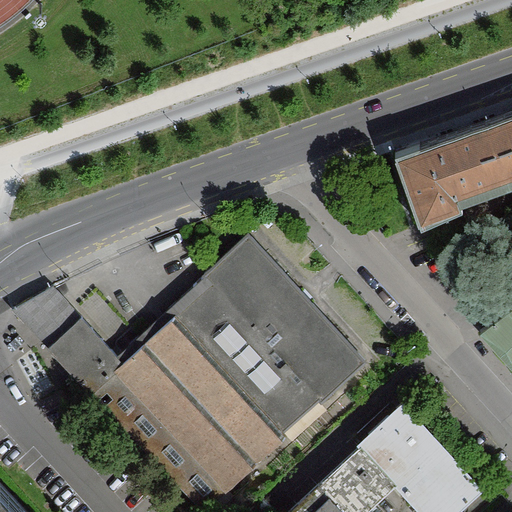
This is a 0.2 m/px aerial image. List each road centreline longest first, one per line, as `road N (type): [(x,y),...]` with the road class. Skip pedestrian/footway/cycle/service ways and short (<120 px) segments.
road 1 (residential): [(511,411),(277,151)]
road 2 (tertiary): [(277,151),(86,222),(0,269)]
road 3 (tertiary): [(511,69),(277,151)]
